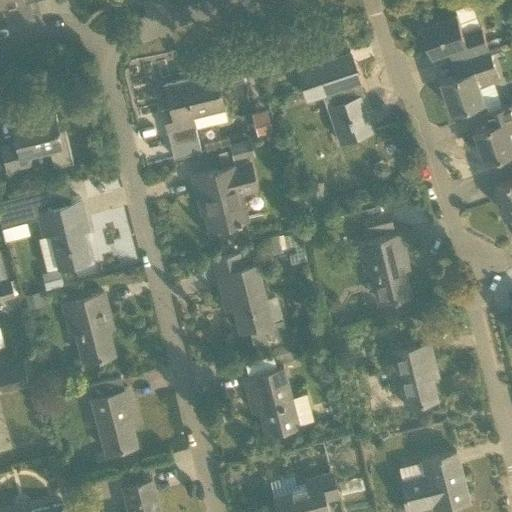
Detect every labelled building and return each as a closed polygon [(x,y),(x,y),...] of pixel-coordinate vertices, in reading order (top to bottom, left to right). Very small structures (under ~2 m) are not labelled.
[(464,31),(458,11),(423,23),(434,54),(456,46),(461,59),(489,49),(481,25),(464,31)] [(465,72),(443,79),(453,111),(486,98),(482,85),(500,79),(491,54),(503,49),(501,45),(489,49),(461,59),(465,72)] [(357,96),(353,84),(361,81),(350,50),(297,68),(308,98),(324,93),(340,140),(373,130),(361,95),(357,96)] [(173,150),(200,144),(193,115),(225,108),(224,106),(216,72),(165,85),(173,118),(165,119),(173,150)] [(487,160),(511,151),(511,102),(485,112),(489,125),(476,129),(487,160)] [(267,109),(252,113),(258,135),(273,131),(267,109)] [(60,131),(55,110),(10,121),(15,141),(0,145),(7,170),(32,164),(29,155),(51,150),(55,167),(74,162),(65,129),(60,131)] [(257,184),(250,161),(235,165),(235,164),(192,175),(197,193),(200,192),(210,228),(247,218),(239,188),(257,184)] [(511,163),(511,164),(511,178),(495,185),(505,215),(511,212),(511,163)] [(86,219),(81,199),(65,203),(60,184),(0,198),(0,226),(39,217),(43,234),(50,233),(58,266),(89,259),(80,221),(86,219)] [(410,294),(402,261),(407,260),(400,233),(359,243),(366,271),(371,270),(378,300),(394,296),(394,298),(410,294)] [(240,254),(243,265),(255,262),(253,251),(240,254)] [(215,261),(218,274),(224,299),(231,297),(240,330),(250,328),(255,347),(277,341),(277,340),(288,337),(283,318),(272,321),(257,264),(244,267),(240,254),(215,261)] [(0,280),(9,278),(3,258),(0,259),(0,280)] [(60,268),(42,272),(46,289),(64,284),(60,268)] [(0,298),(15,295),(12,283),(0,285),(0,298)] [(40,291),(23,296),(26,308),(43,304),(40,291)] [(115,353),(106,320),(111,319),(104,291),(63,301),(70,329),(76,328),(83,359),(99,355),(100,356),(115,353)] [(305,356),(300,339),(272,348),(277,365),(305,356)] [(329,339),(318,341),(320,351),(331,348),(329,339)] [(407,406),(437,398),(430,369),(436,368),(429,342),(393,351),(407,406)] [(0,382),(3,392),(29,385),(22,359),(0,364),(0,382)] [(291,398),(282,367),(244,377),(253,411),(260,410),(266,433),(298,425),(313,421),(306,394),(291,398)] [(106,452),(137,444),(129,415),(135,413),(129,388),(124,389),(121,377),(89,385),(106,452)] [(443,506),(469,500),(457,451),(422,459),(426,474),(403,480),(407,494),(404,495),(408,510),(442,501),(443,506)] [(54,479),(65,476),(59,453),(48,456),(54,479)] [(328,511),(325,500),(338,496),(332,472),(306,479),(307,485),(274,494),(278,511),(328,511)] [(160,511),(152,479),(122,486),(128,511),(160,511)] [(65,511),(63,503),(26,511),(65,511)]
